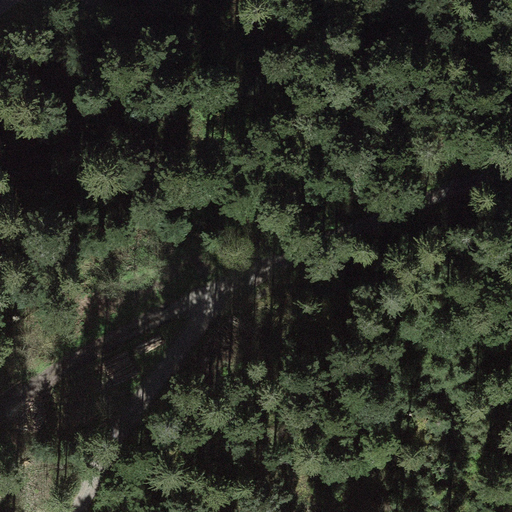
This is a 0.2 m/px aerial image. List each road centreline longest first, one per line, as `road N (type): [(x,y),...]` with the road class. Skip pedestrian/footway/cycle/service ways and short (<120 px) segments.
road 1 (track): [(76,511),(124,427),(235,281),(511,164)]
road 2 (track): [(235,281),(46,370),(0,401)]
